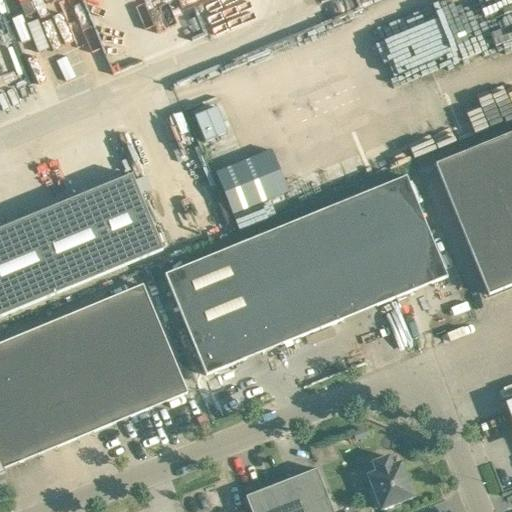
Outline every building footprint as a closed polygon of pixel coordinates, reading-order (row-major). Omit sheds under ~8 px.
[(408,79),(479,53),(472,36),(482,33),(471,5),(456,10),(454,6),(389,29),(408,79)] [(18,79),(13,89),(31,97),(35,87),(18,79)] [(216,106),(194,115),(205,142),(227,134),(216,106)] [(511,133),(435,165),(488,296),(511,286),(511,133)] [(273,148),(216,171),(233,214),(290,192),(273,148)] [(0,229),(0,317),(163,250),(132,175),(0,229)] [(447,278),(406,177),(165,276),(206,376),(447,278)] [(426,191),(424,192),(423,192),(422,194),(421,195),(420,197),(420,198),(420,199),(420,201),(420,203),(421,204),(422,206),(423,206),(423,207),(424,208),(426,208),(428,209),(430,208),(433,208),(434,207),(435,206),(436,205),(436,204),(437,203),(437,201),(438,200),(437,198),(437,197),(437,196),(436,195),(435,193),(434,192),(432,191),(431,191),(429,191),(427,191),(426,191)] [(447,237),(445,237),(443,237),(441,238),(440,239),(438,240),(438,241),(437,243),(437,245),(437,247),(437,248),(438,250),(438,251),(439,252),(440,253),(443,254),(445,255),(447,254),(448,254),(450,253),(452,252),(452,251),(453,250),(454,249),(454,247),(455,246),(454,244),(454,242),(453,241),(452,240),(451,239),(449,237),(447,237)] [(20,337),(65,445),(187,394),(143,286),(20,337)] [(0,475),(4,473),(3,470),(65,445),(20,337),(0,344),(0,475)] [(511,338),(464,352),(474,384),(511,373),(511,338)] [(367,427),(353,432),(357,440),(370,434),(367,427)] [(381,511),(414,498),(401,463),(392,466),(389,457),(372,463),(376,473),(367,476),(373,489),(368,491),(375,509),(380,507),(381,511)] [(333,511),(317,470),(245,498),(251,511),(333,511)]
